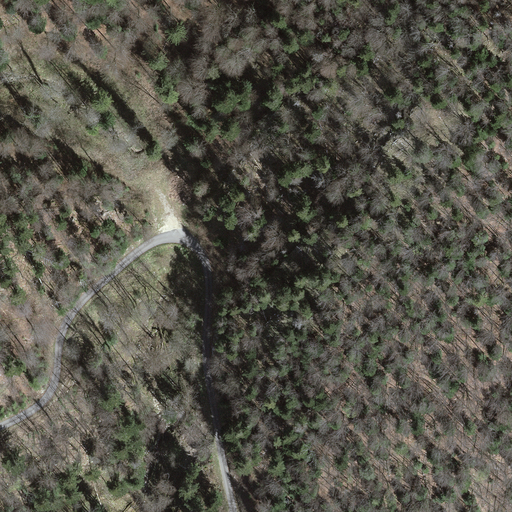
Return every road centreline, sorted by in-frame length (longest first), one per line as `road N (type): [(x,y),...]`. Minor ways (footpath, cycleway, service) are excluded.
road 1 (track): [(0,426),(48,396),(63,329),(85,297),(149,243),(184,237),(207,269),(205,364),(233,511)]
road 2 (track): [(175,235),(160,197),(118,166),(0,112)]
